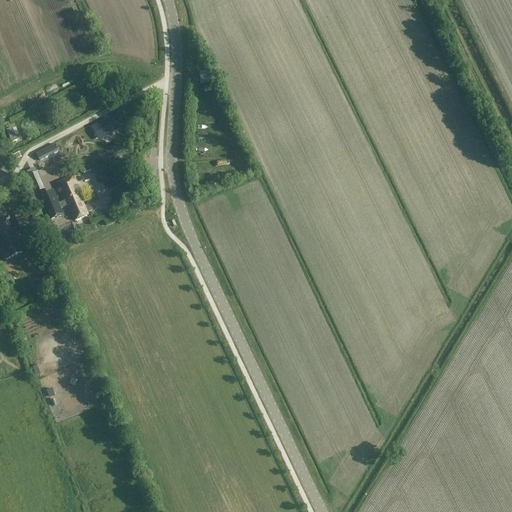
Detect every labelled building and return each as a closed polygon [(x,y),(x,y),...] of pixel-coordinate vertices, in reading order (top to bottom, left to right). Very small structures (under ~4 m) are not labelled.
[(199,73),(200,85),(214,84),(213,72),(199,73)] [(37,173),(25,178),(32,195),(44,190),(37,173)] [(60,209),(67,206),(69,211),(70,211),(75,222),(88,216),(81,200),(83,199),(73,176),(56,184),(64,203),(58,206),(53,193),(41,198),(50,219),(62,215),(60,209)] [(22,233),(30,230),(22,211),(13,214),(22,233)] [(0,247),(6,260),(11,258),(22,253),(20,250),(26,247),(24,242),(20,244),(16,236),(17,236),(8,216),(0,220),(0,240),(2,245),(0,245),(0,247)]
